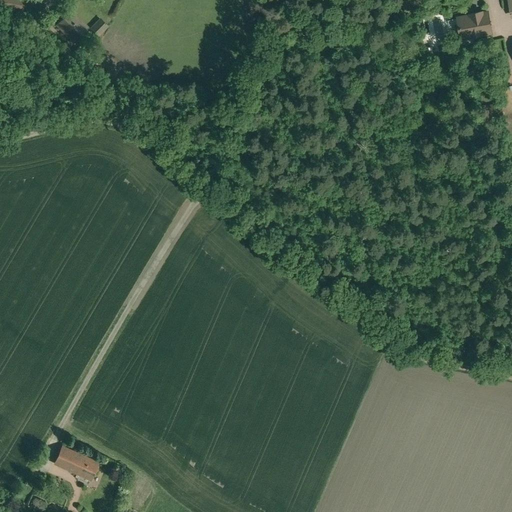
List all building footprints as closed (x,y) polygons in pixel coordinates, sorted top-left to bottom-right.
[(24,0),(0,0),(0,10),(22,14),(24,0)] [(88,27),(72,10),(68,13),(64,9),(60,14),(64,18),(57,24),(74,41),(88,27)] [(480,11),(451,16),(453,27),(482,22),(480,11)] [(429,33),(422,34),(425,53),(438,52),(437,44),(446,43),(445,38),(440,38),(439,29),(443,29),(442,24),(436,25),(435,16),(423,18),(424,26),(428,25),(429,33)] [(102,22),(91,32),(95,37),(107,27),(102,22)] [(84,457),(63,447),(56,462),(77,471),(84,457)] [(97,463),(84,457),(77,471),(91,478),(97,463)]
